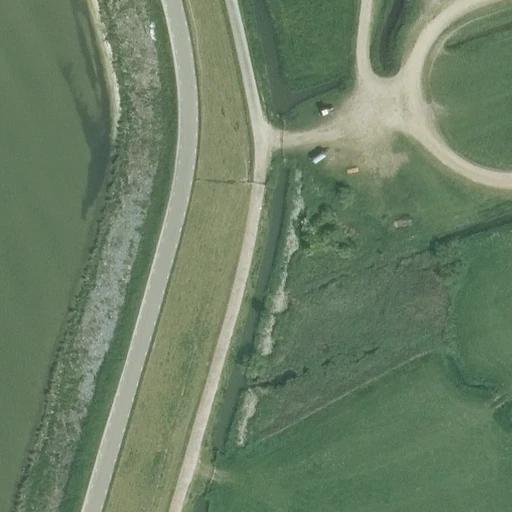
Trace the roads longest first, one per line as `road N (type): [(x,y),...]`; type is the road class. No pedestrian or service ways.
road 1 (tertiary): [(173,0),(189,96),(180,196),(90,511)]
road 2 (track): [(173,511),(255,210),(259,142)]
road 3 (track): [(366,0),(361,60),(372,126)]
